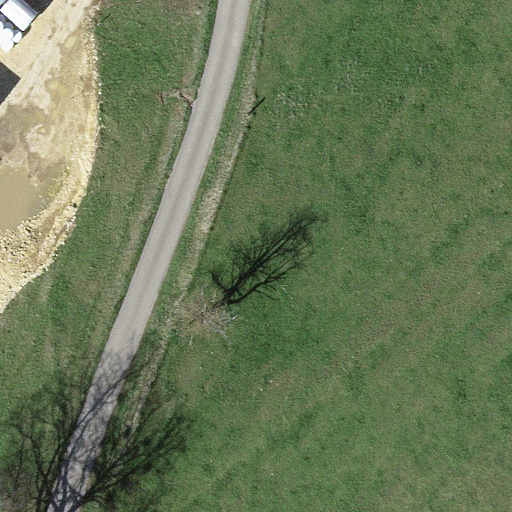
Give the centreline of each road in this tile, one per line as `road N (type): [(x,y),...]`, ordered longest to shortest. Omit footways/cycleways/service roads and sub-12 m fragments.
road 1 (trunk): [(225,511),(109,0)]
road 2 (track): [(0,126),(77,0)]
